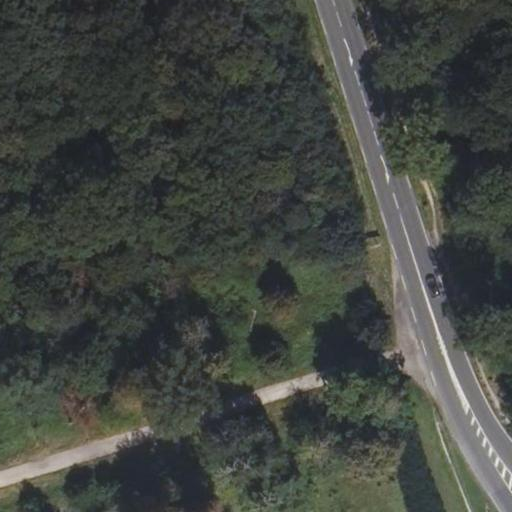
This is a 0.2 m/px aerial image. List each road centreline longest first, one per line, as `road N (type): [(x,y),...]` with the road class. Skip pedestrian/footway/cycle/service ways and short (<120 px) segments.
road 1 (track): [(435,342),(0,485)]
road 2 (secondary): [(331,0),(435,342)]
road 3 (secondary): [(435,342),(460,440),(503,511)]
road 4 (secondary): [(511,467),(435,342)]
